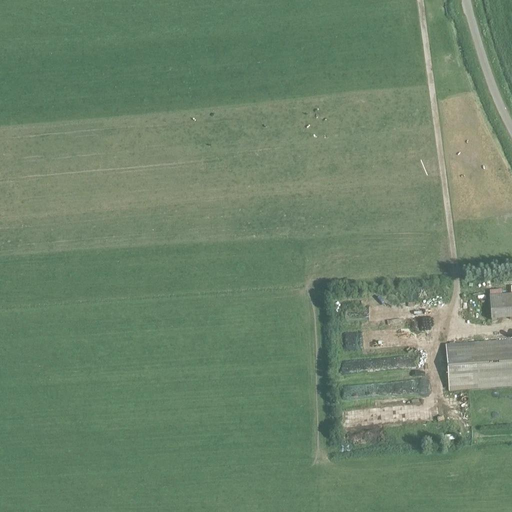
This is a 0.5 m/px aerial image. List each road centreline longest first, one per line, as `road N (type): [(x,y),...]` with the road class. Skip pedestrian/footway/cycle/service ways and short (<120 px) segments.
road 1 (track): [(418,0),(460,330)]
road 2 (unclassified): [(511,131),(466,0)]
